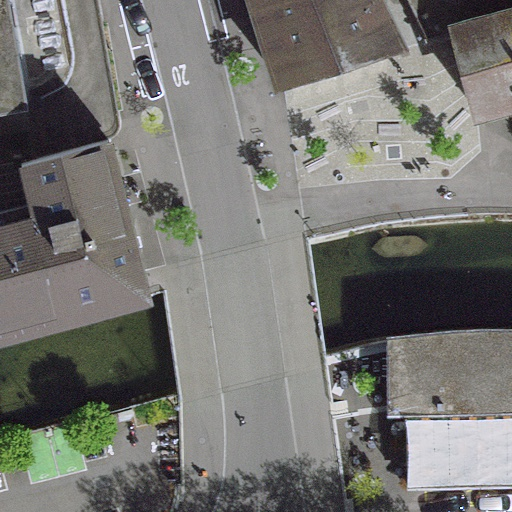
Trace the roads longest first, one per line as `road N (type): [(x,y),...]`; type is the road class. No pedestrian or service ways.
road 1 (residential): [(251,511),(262,441),(231,213)]
road 2 (residential): [(511,184),(450,176),(231,213)]
road 3 (residential): [(231,213),(174,0)]
